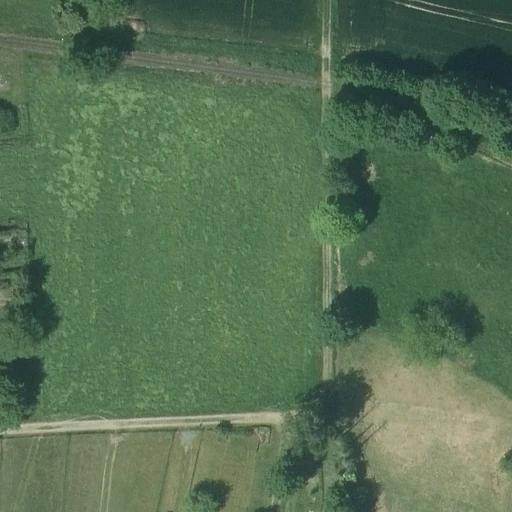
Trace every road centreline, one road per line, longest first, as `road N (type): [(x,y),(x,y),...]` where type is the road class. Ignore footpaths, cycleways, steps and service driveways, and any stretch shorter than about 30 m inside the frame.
road 1 (track): [(0,432),(327,418),(325,0)]
road 2 (track): [(326,98),(511,167)]
